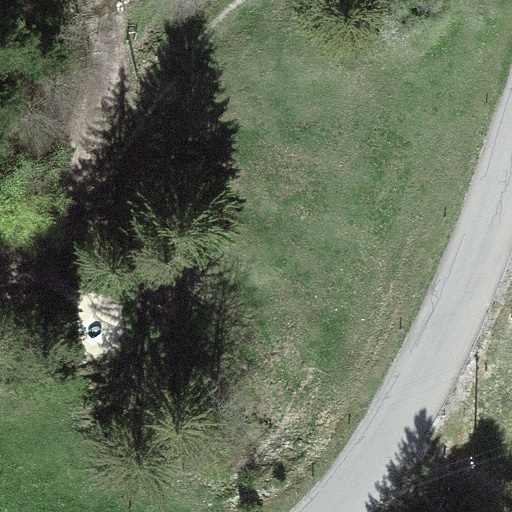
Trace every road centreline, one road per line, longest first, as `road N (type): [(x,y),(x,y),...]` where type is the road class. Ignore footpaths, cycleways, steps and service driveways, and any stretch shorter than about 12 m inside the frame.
road 1 (tertiary): [(511,160),(426,373),(391,437),(328,511)]
road 2 (track): [(56,200),(110,74),(113,12),(104,0)]
